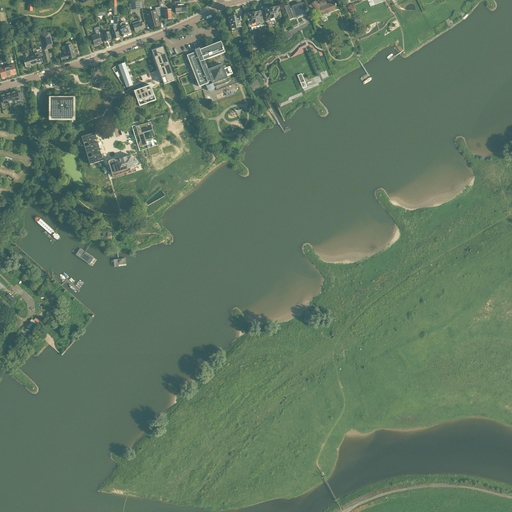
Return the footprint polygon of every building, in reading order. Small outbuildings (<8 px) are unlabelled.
[(128,0),(129,1),(131,12),(135,11),(134,9),(142,8),(141,2),(140,0),(128,0)] [(336,7),(334,2),(333,0),(316,0),(315,0),(315,1),(308,6),(311,13),(316,11),(318,16),(334,10),(334,9),(336,7)] [(284,7),(289,20),(294,18),(293,17),(304,12),(301,3),(290,8),(289,5),(284,7)] [(155,8),(156,11),(146,13),(150,28),(160,25),(157,15),(158,15),(159,17),(161,16),(161,9),(160,7),(155,8)] [(164,7),(164,15),(165,19),(168,19),(169,20),(171,19),(172,19),(171,9),(167,10),(167,7),(164,7)] [(272,8),(274,20),(278,20),(278,19),(281,18),(279,7),(276,7),(272,8)] [(274,20),(272,8),(268,9),(265,10),(267,21),(270,20),(270,21),(274,20)] [(254,13),(256,25),(260,24),(260,23),(263,23),(262,20),(264,20),(263,17),(262,17),(261,12),(258,12),(254,13)] [(256,25),(254,13),(249,14),(250,14),(247,14),(248,20),(247,20),(247,22),(248,22),(249,26),(252,25),(252,26),(256,25)] [(115,39),(116,40),(119,39),(119,38),(118,34),(119,34),(118,30),(116,30),(116,28),(117,27),(117,16),(113,17),(114,23),(109,24),(110,28),(111,28),(115,39)] [(241,16),(230,18),(232,28),(231,28),(232,32),(236,31),(235,29),(238,28),(237,27),(241,26),(240,21),(242,21),(241,16)] [(132,23),(135,32),(144,29),(142,23),(141,23),(140,20),(132,23)] [(122,27),(120,28),(123,36),(131,33),(128,25),(127,25),(125,21),(121,23),(122,27)] [(97,31),(95,32),(96,35),(92,36),(95,46),(102,43),(99,37),(102,36),(100,30),(99,27),(96,28),(97,31)] [(111,41),(111,40),(112,40),(109,31),(106,32),(105,28),(101,29),(103,34),(103,33),(106,41),(108,41),(109,42),(111,41)] [(42,50),(43,56),(45,64),(51,63),(47,49),(50,48),(47,37),(51,36),(49,31),(38,34),(42,50)] [(282,43),(292,37),(288,31),(285,33),(280,36),(282,39),(280,40),(282,43)] [(72,45),(71,45),(69,42),(68,42),(66,42),(66,44),(66,45),(66,46),(65,46),(67,53),(60,55),(62,61),(75,57),(72,45)] [(195,50),(196,52),(195,52),(187,55),(187,56),(186,57),(188,60),(189,60),(191,65),(190,65),(195,78),(196,77),(197,82),(196,83),(198,86),(199,86),(199,87),(206,84),(208,90),(210,91),(214,90),(214,88),(214,87),(215,86),(217,91),(237,83),(235,77),(231,78),(229,75),(232,74),(230,67),(226,68),(225,66),(223,67),(222,64),(208,70),(206,65),(206,64),(205,62),(204,60),(225,52),(221,42),(200,50),(200,48),(195,50)] [(164,46),(152,50),(165,84),(176,80),(164,46)] [(148,47),(127,55),(129,61),(150,54),(148,47)] [(34,56),(37,64),(42,62),(41,56),(43,56),(42,50),(41,51),(41,49),(36,50),(36,48),(33,49),(33,51),(35,56),(34,56)] [(26,67),(32,65),(29,57),(27,53),(25,54),(23,54),(23,57),(24,58),(26,67)] [(8,61),(9,66),(11,76),(17,74),(14,64),(12,65),(11,60),(8,61)] [(126,63),(119,65),(127,88),(134,86),(126,63)] [(245,71),(241,74),(247,82),(250,80),(245,71)] [(301,73),(297,75),(302,88),(306,87),(301,73)] [(256,81),(249,85),(252,89),(259,85),(256,81)] [(151,85),(135,91),(140,106),(157,100),(151,85)] [(12,92),(14,100),(16,99),(17,101),(20,100),(18,91),(12,92)] [(9,101),(7,94),(1,95),(3,103),(5,102),(6,104),(9,103),(9,101)] [(73,117),(73,101),(75,101),(75,97),(50,97),(49,108),(51,108),(51,117),(73,117)] [(135,124),(131,125),(139,150),(158,144),(150,120),(135,125),(135,124)] [(81,137),(83,143),(97,139),(95,133),(81,137)] [(97,139),(83,143),(84,144),(84,143),(88,142),(89,146),(85,147),(84,147),(87,154),(100,150),(98,142),(97,142),(98,143),(95,144),(94,140),(97,140),(97,139)] [(100,150),(87,154),(87,155),(87,154),(91,153),(92,156),(88,158),(88,157),(90,165),(103,160),(101,153),(101,154),(99,155),(98,151),(100,150),(100,151),(100,150)] [(133,160),(131,156),(115,161),(115,160),(113,159),(110,161),(109,162),(113,176),(119,174),(126,172),(130,170),(129,167),(134,166),(133,160)] [(35,222),(56,240),(59,240),(61,237),(38,218),(36,217),(35,218),(35,222)] [(79,249),(79,250),(77,248),(73,254),(92,266),(96,260),(79,249)] [(126,266),(125,259),(114,261),(114,268),(119,268),(119,266),(126,266)] [(6,297),(13,302),(16,298),(8,293),(6,297)] [(30,329),(36,324),(32,320),(26,325),(30,329)] [(61,355),(62,357),(83,333),(82,332),(61,355)]
